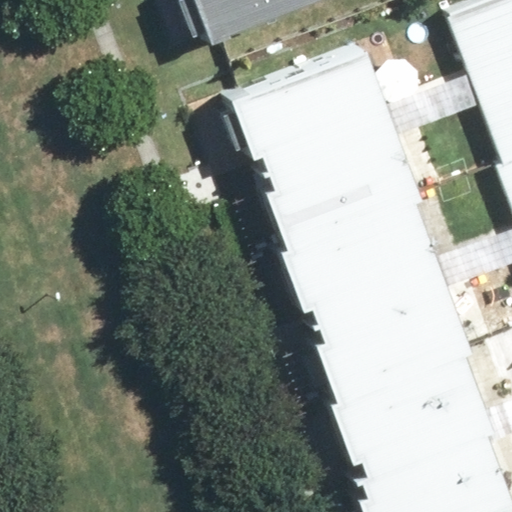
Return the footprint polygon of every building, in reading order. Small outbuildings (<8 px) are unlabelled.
[(262,0),(188,0),(200,26),(262,0)] [(511,0),(453,0),(438,6),(468,81),(511,64),(511,0)] [(221,81),(243,145),(376,100),(354,35),(221,81)] [(511,64),(468,81),(497,155),(511,148),(511,64)] [(243,145),(265,210),(398,164),(376,100),(243,145)] [(511,201),(511,148),(497,155),(494,156),(511,201)] [(265,210),(287,274),(420,229),(398,164),(265,210)] [(287,274),(310,339),(443,293),(420,229),(287,274)] [(310,339),(332,403),(465,358),(443,293),(310,339)] [(332,403),(354,467),(487,422),(465,358),(332,403)] [(354,467),(369,511),(434,511),(509,486),(487,422),(354,467)]
